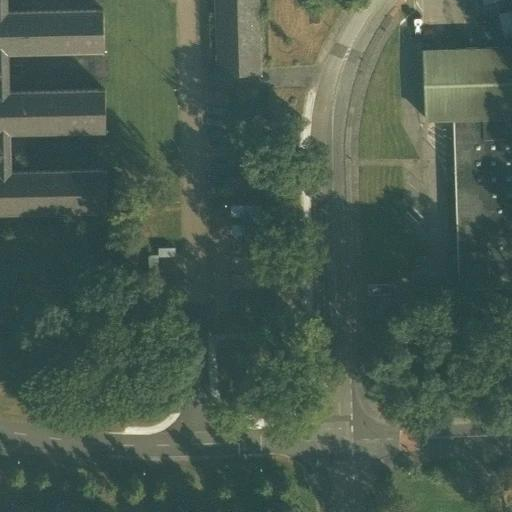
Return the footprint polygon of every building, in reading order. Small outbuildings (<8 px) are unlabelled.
[(0,0),(0,220),(109,218),(107,174),(12,176),(11,139),(107,136),(106,93),(10,96),(10,60),(106,56),(104,14),(9,14),(9,0),(0,0)] [(263,79),(261,0),(212,0),(215,80),(263,79)] [(511,8),(496,11),(499,31),(511,28),(511,8)] [(511,43),(482,45),(484,117),(511,116),(511,43)] [(511,119),(456,121),(461,284),(511,283),(511,119)] [(424,214),(423,269),(451,270),(451,215),(424,214)]
